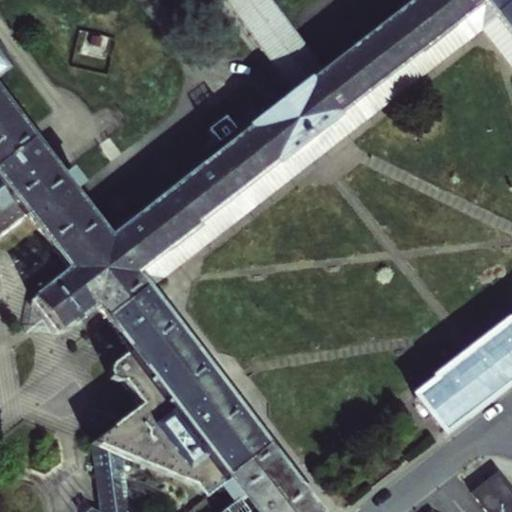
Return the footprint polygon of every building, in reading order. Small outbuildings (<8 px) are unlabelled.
[(312,511),(185,345),(146,295),(133,277),(164,253),(165,254),(195,232),(194,230),(277,165),(278,166),(323,132),(321,130),(415,57),(416,58),(451,31),(450,29),(479,6),(492,22),(511,47),(511,0),(421,0),(317,79),(258,0),(214,0),(289,100),(100,243),(0,112),(0,218),(14,208),(56,263),(21,291),(47,324),(48,326),(84,298),(119,345),(100,359),(98,361),(97,364),(96,368),(97,370),(100,374),(104,375),(108,376),(113,374),(132,399),(120,409),(106,404),(104,399),(102,398),(100,398),(99,399),(97,400),(91,416),(91,418),(92,419),(93,421),(94,421),(100,420),(104,422),(87,435),(95,500),(79,511),(128,511),(129,511),(122,503),(113,444),(169,465),(180,479),(208,459),(221,476),(233,492),(247,509),(249,511),(312,511)] [(133,277),(146,295),(492,22),(479,6),(450,29),(451,31),(416,58),(415,57),(321,130),(323,132),(278,166),(277,165),(194,230),(195,232),(165,254),(164,253),(133,277)] [(11,324),(47,324),(21,291),(11,324)] [(412,399),(440,436),(511,381),(511,319),(503,327),(502,325),(432,380),(434,382),(412,399)] [(91,416),(97,400),(89,398),(81,404),(84,414),(91,416)] [(208,459),(200,465),(213,482),(215,480),(221,476),(208,459)] [(511,511),(511,493),(497,474),(469,495),(482,511),(511,511)] [(221,476),(215,480),(228,496),(233,492),(221,476)] [(75,503),(76,511),(79,511),(95,500),(85,496),(79,487),(69,494),(75,503)] [(196,496),(184,505),(189,511),(206,511),(207,511),(196,496)]
